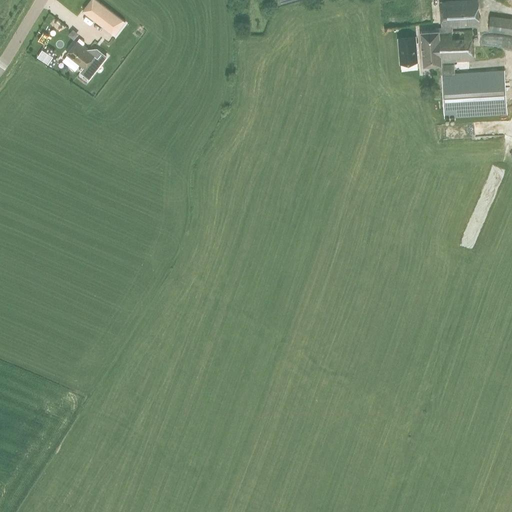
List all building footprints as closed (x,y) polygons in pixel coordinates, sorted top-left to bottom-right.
[(122,18),(98,0),(89,0),(82,11),(111,33),(122,18)] [(435,30),(420,30),(422,65),(441,64),(444,116),(506,112),(504,70),(454,73),(453,60),(473,59),(471,30),(453,31),(452,27),(480,25),(478,0),(470,0),(441,2),(442,26),(434,27),(435,30)] [(487,29),(511,30),(511,15),(487,15),(487,29)] [(399,38),(401,62),(417,61),(415,37),(399,38)] [(94,55),(77,41),(66,54),(84,68),(94,55)] [(46,53),(42,50),(37,57),(42,60),(46,53)] [(437,135),(484,133),(484,122),(437,124),(437,135)]
